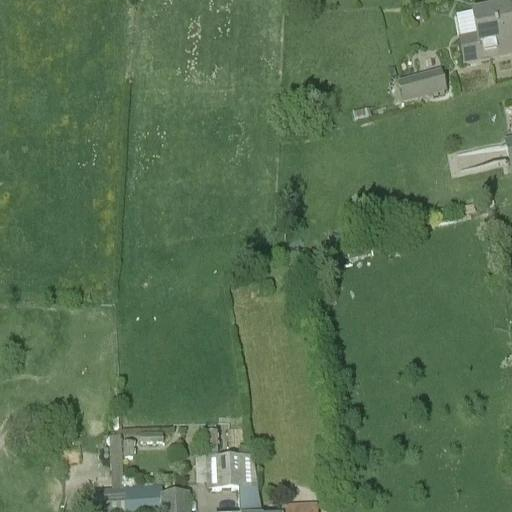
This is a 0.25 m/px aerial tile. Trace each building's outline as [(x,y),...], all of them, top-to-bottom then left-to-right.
[(511,44),(511,34),(511,26),(506,7),(470,14),(475,36),(457,40),(462,66),(498,60),(495,47),(511,44)] [(401,106),(445,94),(441,74),(396,84),(401,106)] [(511,140),(503,142),(508,170),(511,169),(511,140)] [(314,270),(324,268),(321,252),(298,256),(305,293),(318,290),(314,270)] [(207,461),(218,461),(217,436),(206,437),(207,461)] [(163,447),(163,437),(140,437),(139,447),(163,447)] [(162,498),(161,489),(161,485),(122,488),(119,438),(108,439),(111,493),(92,494),(93,511),(122,511),(122,510),(189,507),(188,497),(162,498)] [(134,461),(133,445),(122,445),(123,461),(134,461)] [(260,511),(253,460),(218,461),(207,461),(204,461),(206,493),(238,492),(238,511),(260,511)]
